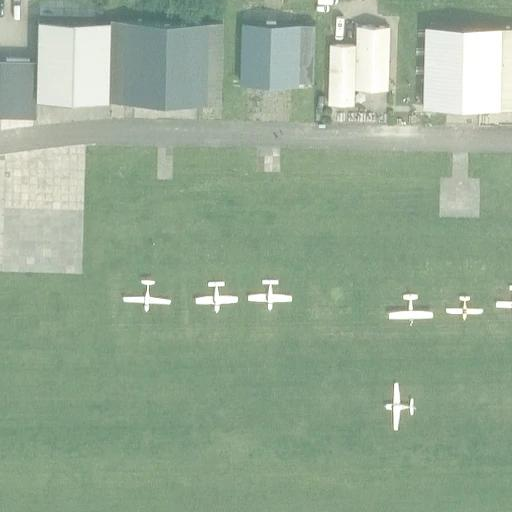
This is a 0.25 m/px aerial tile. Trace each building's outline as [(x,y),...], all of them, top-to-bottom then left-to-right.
[(40,17),(39,17),(38,59),(38,68),(37,98),(109,99),(110,19),(96,18),(40,17)] [(109,101),(124,101),(221,103),(223,21),(111,19),(109,101)] [(298,82),(299,23),(243,22),(241,82),(298,84),(298,82)] [(299,23),(298,82),(314,82),(315,24),(299,23)] [(424,106),(478,107),(480,26),(426,25),(424,106)] [(331,44),(329,103),(353,104),(353,88),(387,89),(389,26),(357,26),(357,44),(331,44)] [(511,26),(480,26),(478,107),(498,108),(499,107),(511,107),(511,26)] [(0,115),(13,115),(36,116),(37,98),(38,68),(38,59),(0,57),(0,115)]
